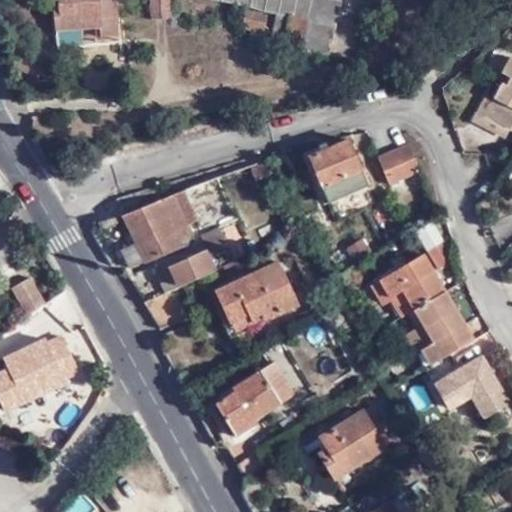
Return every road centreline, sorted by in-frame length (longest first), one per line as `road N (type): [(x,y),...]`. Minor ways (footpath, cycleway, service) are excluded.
road 1 (residential): [(52,227),(115,176),(273,132),(398,109),(422,117),(443,142),(459,220),(511,333)]
road 2 (tertiary): [(52,227),(219,511)]
